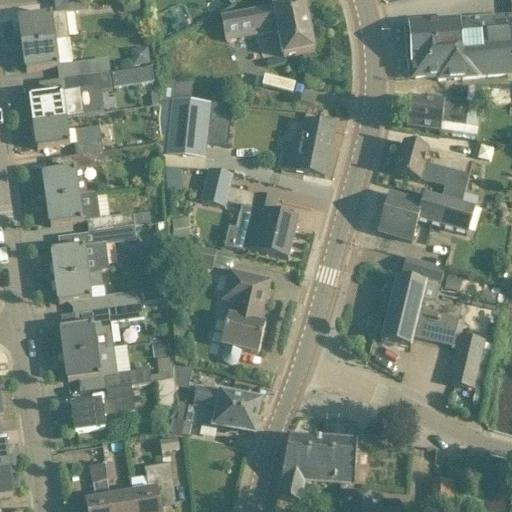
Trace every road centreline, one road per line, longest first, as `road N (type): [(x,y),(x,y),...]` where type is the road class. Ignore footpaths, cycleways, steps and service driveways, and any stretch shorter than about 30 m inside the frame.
road 1 (secondary): [(300,362),(367,132),(371,44),(360,0)]
road 2 (unclassified): [(511,449),(300,362)]
road 3 (residential): [(45,511),(22,326)]
road 4 (secondary): [(255,511),(300,362)]
road 5 (residential): [(22,326),(0,176)]
